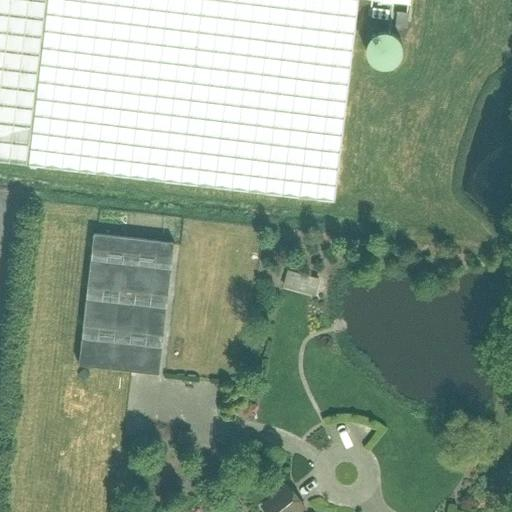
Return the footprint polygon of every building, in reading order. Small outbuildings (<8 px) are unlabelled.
[(0,0),(0,160),(335,201),(358,0),(379,0),(410,4),(410,0),(0,0)] [(409,14),(398,13),(397,27),(407,28),(409,14)] [(384,67),(387,68),(390,68),(393,67),(395,67),(398,66),(399,65),(401,63),(403,60),(404,59),(405,57),(406,54),(407,53),(407,51),(407,50),(407,46),(406,45),(405,42),(404,40),(403,38),(401,37),(399,35),(398,34),(395,32),(393,32),(392,32),(388,31),(387,31),(384,32),(381,33),(378,35),(377,36),(375,37),(373,39),(372,42),(371,43),(371,45),(370,46),(370,48),(370,50),(370,53),(371,54),(372,57),(373,60),(374,61),(375,63),(378,65),(379,66),(382,67),(384,67)] [(159,374),(173,243),(93,233),(78,365),(159,374)] [(299,511),(300,511),(305,508),(287,486),(262,506),(266,511),(299,511)]
